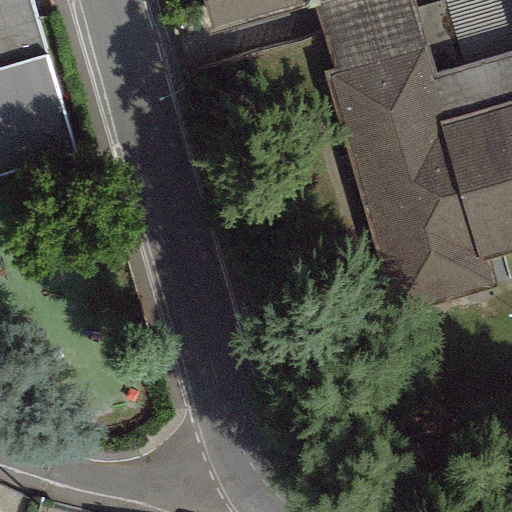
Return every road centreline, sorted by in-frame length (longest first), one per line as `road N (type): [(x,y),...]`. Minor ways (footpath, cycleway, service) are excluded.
road 1 (unclassified): [(98,0),(220,456)]
road 2 (unclassified): [(220,456),(81,459),(0,449)]
